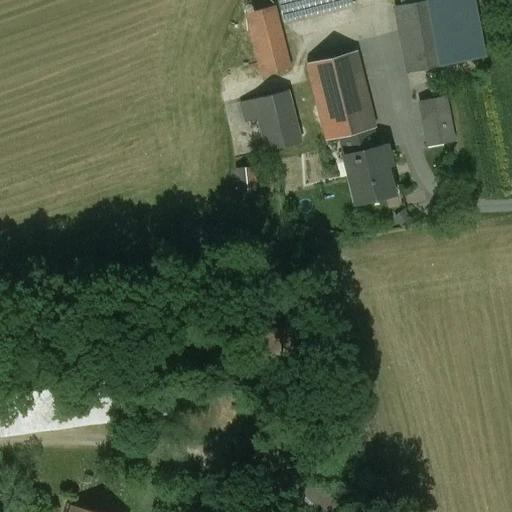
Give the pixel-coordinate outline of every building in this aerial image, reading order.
[(278,0),(284,22),(352,4),(351,0),(278,0)] [(423,0),(403,4),(395,6),(408,72),(447,64),(434,0),(423,0)] [(473,0),(434,0),(447,64),(485,57),(473,0)] [(291,69),(275,5),(246,13),(262,76),(291,69)] [(358,52),(309,64),(327,140),(340,136),(372,129),(376,128),(358,52)] [(288,90),(241,102),(246,122),(259,119),(267,151),(301,143),(288,90)] [(446,96),(419,101),(427,146),(455,141),(446,96)] [(377,148),(372,129),(340,136),(357,203),(394,193),(387,165),(391,164),(386,145),(377,148)] [(253,166),(237,168),(240,192),(256,190),(253,166)] [(343,511),(270,440),(249,462),(300,511),(343,511)]
